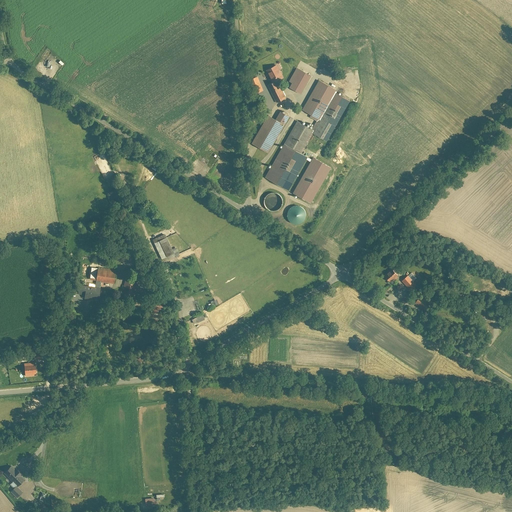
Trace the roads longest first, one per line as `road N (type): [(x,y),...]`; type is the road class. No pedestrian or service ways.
road 1 (unclassified): [(0,392),(156,376),(344,275)]
road 2 (track): [(511,395),(187,375)]
road 3 (unclassified): [(6,63),(247,213)]
road 4 (unclassified): [(344,275),(511,116)]
road 5 (unclassified): [(247,213),(234,0)]
road 6 (unclassified): [(344,275),(511,382)]
road 7 (track): [(202,511),(186,361)]
